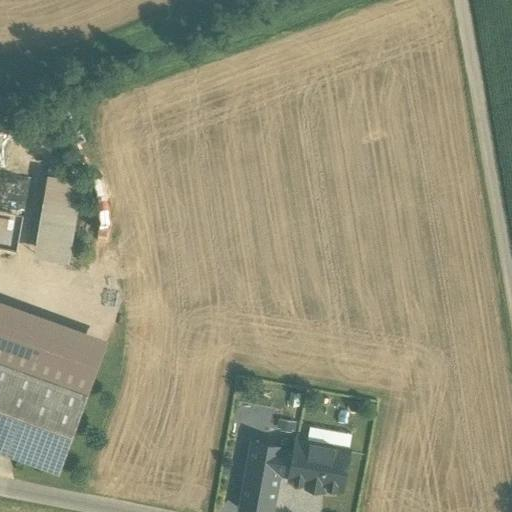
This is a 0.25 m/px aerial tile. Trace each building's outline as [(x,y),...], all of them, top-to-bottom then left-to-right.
[(0,246),(18,250),(31,173),(0,167),(0,210),(1,211),(0,219),(0,246)] [(72,259),(83,177),(48,172),(37,255),(72,259)] [(106,343),(0,304),(0,448),(59,470),(106,343)] [(349,451),(298,441),(296,453),(291,476),(290,481),(341,491),(349,451)] [(254,442),(241,509),(254,511),(272,511),(280,474),(285,451),(285,448),(254,442)] [(296,453),(285,451),(280,474),(291,476),(296,453)]
